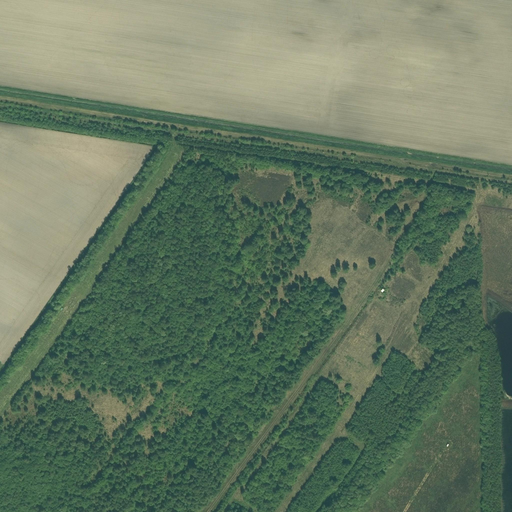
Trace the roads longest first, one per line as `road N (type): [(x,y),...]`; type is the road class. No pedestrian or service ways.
road 1 (track): [(511,176),(0,98)]
road 2 (track): [(432,165),(381,275),(208,511)]
road 3 (track): [(353,313),(327,281),(300,271),(315,233),(323,226),(349,241),(371,226),(392,245)]
